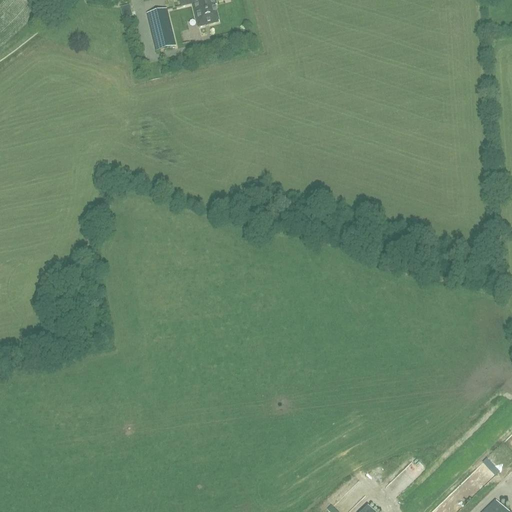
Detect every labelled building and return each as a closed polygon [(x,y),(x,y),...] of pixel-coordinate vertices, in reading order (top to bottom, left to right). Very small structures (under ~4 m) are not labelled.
[(179,0),(181,7),(192,4),(198,27),(217,23),(211,0),(179,0)] [(124,8),(125,19),(133,18),(133,7),(124,8)] [(155,52),(175,47),(166,10),(146,15),(155,52)] [(424,511),(455,511),(447,502),(445,503),(441,498),(424,511)] [(506,511),(496,501),(484,511),(506,511)] [(377,502),(371,508),(374,511),(377,511),(382,507),(377,502)]
